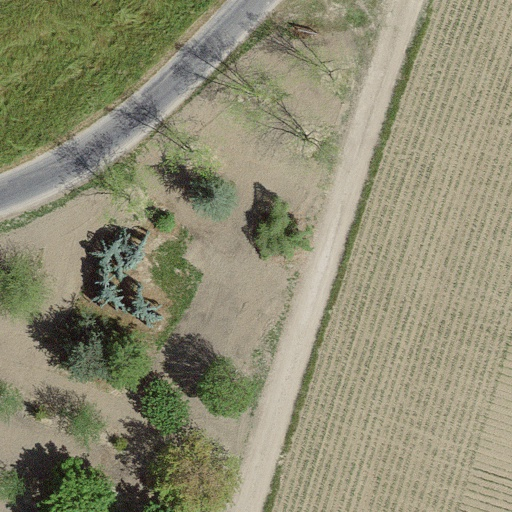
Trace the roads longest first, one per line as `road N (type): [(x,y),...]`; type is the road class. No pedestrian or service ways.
road 1 (track): [(359,0),(205,511)]
road 2 (residential): [(263,0),(199,66),(63,175),(0,196)]
